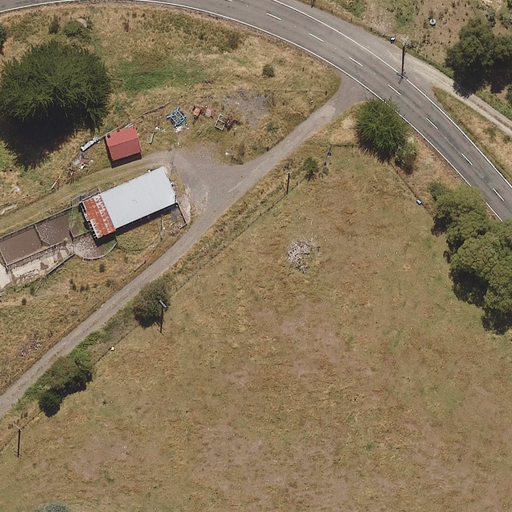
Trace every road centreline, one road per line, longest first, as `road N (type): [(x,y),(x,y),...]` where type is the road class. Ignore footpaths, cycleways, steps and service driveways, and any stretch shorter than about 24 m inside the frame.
road 1 (unclassified): [(366,66),(144,277)]
road 2 (secondary): [(366,66),(443,133),(511,209)]
road 3 (unclassified): [(366,66),(423,73),(511,129)]
road 4 (secondary): [(228,0),(366,66)]
